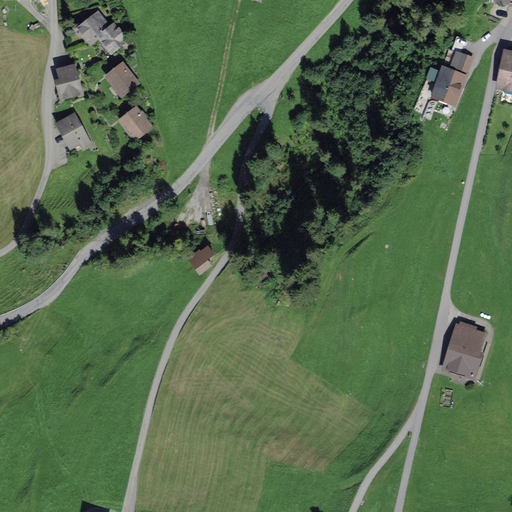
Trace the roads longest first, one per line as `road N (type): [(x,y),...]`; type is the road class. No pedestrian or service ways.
road 1 (unclassified): [(511,27),(496,57),(397,511)]
road 2 (unclassified): [(128,511),(164,358),(234,237),(246,163),(268,115),(266,87)]
road 3 (tertiary): [(266,87),(160,205),(0,322)]
road 4 (residential): [(57,0),(50,158),(24,227),(0,254)]
road 5 (track): [(211,151),(238,0)]
road 6 (tertiary): [(349,0),(266,87)]
